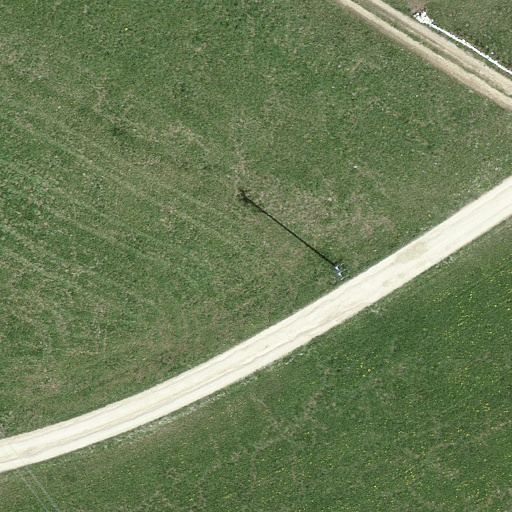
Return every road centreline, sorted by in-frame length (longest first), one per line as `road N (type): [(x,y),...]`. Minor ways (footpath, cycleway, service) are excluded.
road 1 (track): [(0,456),(186,389),(346,301),(511,195)]
road 2 (track): [(511,95),(358,0)]
